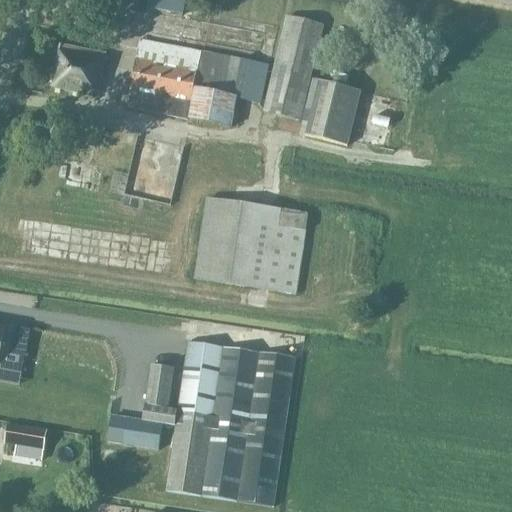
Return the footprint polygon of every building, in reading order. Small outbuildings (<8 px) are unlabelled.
[(263,113),(302,122),(324,26),(286,17),(263,113)] [(140,40),(126,107),(189,120),(194,90),(238,98),(238,101),(264,106),(271,67),(140,40)] [(52,87),(84,93),(85,88),(98,91),(106,53),(61,44),(52,87)] [(348,147),(361,91),(312,80),(300,136),(348,147)] [(128,171),(123,191),(131,193),(136,173),(128,171)] [(195,280),(295,295),(307,215),(207,200),(195,280)] [(93,261),(97,237),(22,224),(18,248),(93,261)] [(0,291),(0,307),(25,309),(26,293),(0,291)] [(0,365),(1,365),(8,325),(0,323),(0,365)] [(176,427),(166,493),(274,509),(296,359),(189,344),(178,410),(168,409),(173,369),(151,366),(143,422),(112,417),(108,443),(159,451),(163,425),(176,427)] [(28,459),(43,461),(48,432),(8,425),(5,444),(9,444),(7,454),(28,457),(28,459)]
